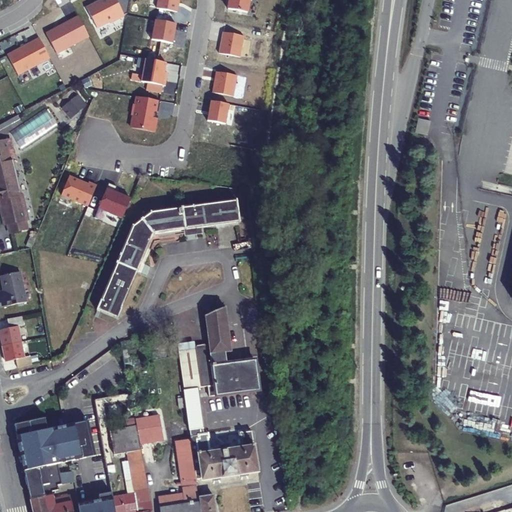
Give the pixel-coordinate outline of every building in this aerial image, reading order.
[(422,148),(436,153),(440,141),(426,136),(422,148)] [(0,149),(12,147),(10,139),(0,141),(0,149)] [(0,158),(10,156),(14,155),(12,147),(0,149),(0,158)] [(0,200),(18,196),(10,156),(0,158),(0,200)] [(18,196),(0,200),(0,210),(3,225),(6,224),(24,220),(27,220),(22,195),(18,196)] [(238,221),(234,198),(148,211),(133,221),(96,309),(117,318),(153,233),(238,221)] [(24,220),(6,224),(8,233),(26,228),(24,220)] [(18,270),(0,274),(0,282),(2,290),(0,290),(0,306),(26,300),(18,270)] [(207,387),(208,397),(248,392),(248,393),(251,395),(256,394),(257,392),(257,391),(259,391),(255,360),(225,364),(223,353),(231,352),(225,308),(205,315),(213,379),(209,379),(209,387),(207,387)] [(0,337),(2,345),(20,341),(17,325),(23,324),(21,315),(7,318),(9,327),(0,329),(0,337)] [(95,467),(96,469),(107,467),(96,400),(131,393),(121,340),(57,389),(62,413),(28,421),(30,430),(16,433),(30,500),(53,496),(52,491),(58,489),(57,485),(62,484),(60,474),(71,472),(95,467)] [(20,341),(2,345),(5,361),(15,359),(17,367),(31,364),(30,355),(24,357),(20,341)] [(190,438),(196,479),(201,478),(201,480),(257,472),(251,430),(243,431),(238,432),(238,436),(240,436),(241,445),(237,445),(238,448),(229,449),(229,443),(218,445),(219,451),(213,452),(212,449),(209,449),(207,440),(209,440),(208,433),(204,433),(197,387),(201,386),(195,348),(178,350),(186,410),(190,438)] [(135,419),(140,443),(163,440),(159,415),(135,419)] [(151,511),(140,443),(135,419),(131,420),(132,427),(109,431),(114,455),(127,452),(134,493),(121,495),(123,511),(151,511)] [(28,421),(18,424),(14,425),(16,433),(30,430),(28,421)] [(187,431),(186,421),(177,422),(179,432),(187,431)] [(190,438),(175,440),(181,485),(182,485),(182,484),(188,483),(188,485),(196,484),(195,479),(196,479),(190,438)] [(107,467),(96,469),(103,511),(115,511),(113,496),(107,467)] [(62,484),(74,482),(71,472),(60,474),(62,484)] [(182,485),(181,485),(182,492),(157,497),(159,511),(199,511),(196,484),(188,485),(188,483),(182,484),(182,485)] [(53,496),(30,500),(32,511),(73,511),(69,494),(53,498),(53,496)] [(123,511),(121,495),(113,496),(115,511),(123,511)] [(198,497),(200,511),(217,511),(215,511),(213,495),(198,497)]
